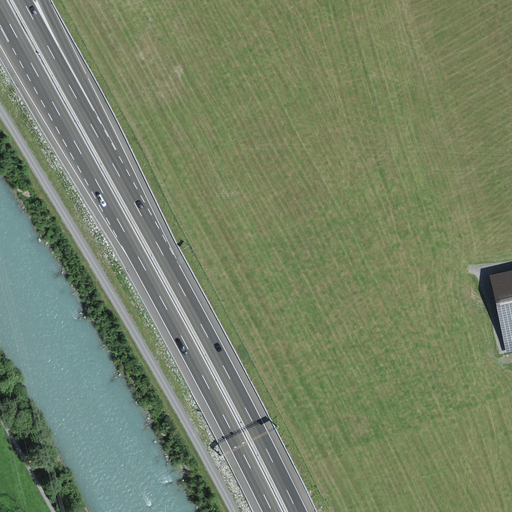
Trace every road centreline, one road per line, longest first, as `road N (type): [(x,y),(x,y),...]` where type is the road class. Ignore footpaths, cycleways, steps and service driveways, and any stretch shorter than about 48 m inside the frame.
road 1 (motorway): [(0,6),(272,511)]
road 2 (track): [(0,110),(232,511)]
road 3 (motorway): [(298,511),(107,153)]
road 4 (motorway): [(107,153),(22,0)]
road 5 (motorway): [(107,153),(91,96),(42,0)]
